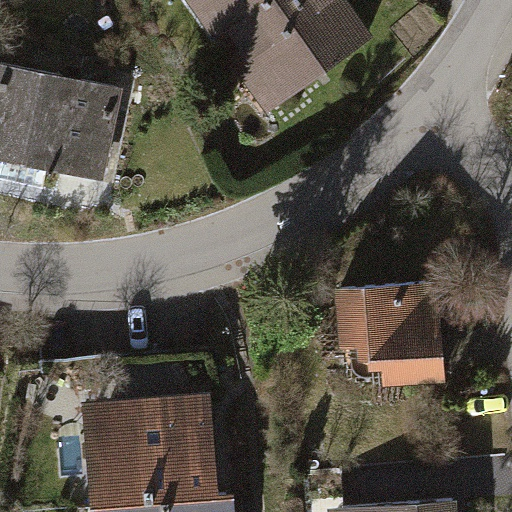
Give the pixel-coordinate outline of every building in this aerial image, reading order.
[(237,41),(293,0),(187,0),(213,36),(226,27),(237,41)] [(373,31),(350,0),(293,0),(237,41),(247,55),(233,65),(265,109),(373,31)] [(127,90),(0,63),(0,159),(107,182),(127,90)] [(444,288),(338,297),(345,368),(384,364),(386,392),(453,386),(444,288)] [(103,498),(216,489),(208,388),(80,398),(88,499),(103,498)] [(234,511),(232,488),(216,489),(103,498),(103,511),(234,511)] [(456,511),(455,493),(327,503),(327,511),(456,511)]
